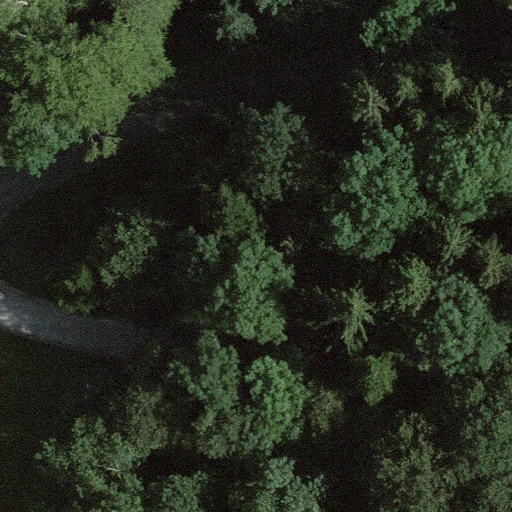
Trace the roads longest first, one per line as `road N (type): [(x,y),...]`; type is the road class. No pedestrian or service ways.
road 1 (track): [(0,168),(179,103),(511,31)]
road 2 (track): [(0,309),(116,339),(416,360),(511,393)]
